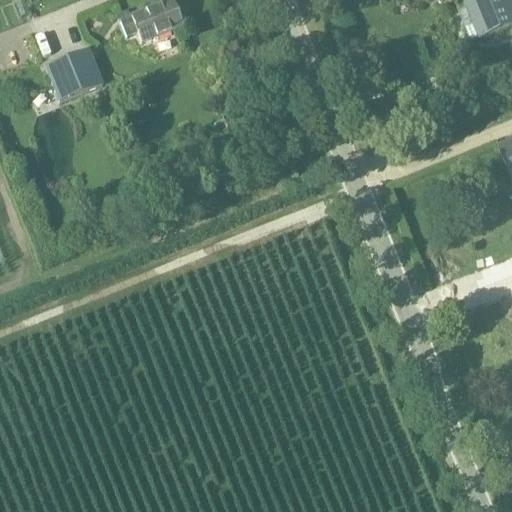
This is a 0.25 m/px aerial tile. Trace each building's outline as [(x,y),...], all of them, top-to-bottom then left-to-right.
[(478,41),(511,27),(511,0),(476,0),(464,5),(478,41)] [(140,46),(181,29),(170,3),(129,20),(118,25),(125,40),(136,36),(140,46)] [(56,105),(100,89),(87,53),(43,68),(56,105)] [(36,107),(50,103),(46,89),(32,94),(36,107)] [(511,143),(497,150),(511,184),(511,183),(511,143)] [(292,180),(298,178),(294,168),(288,171),(292,180)] [(305,224),(318,220),(314,206),(301,211),(305,224)]
